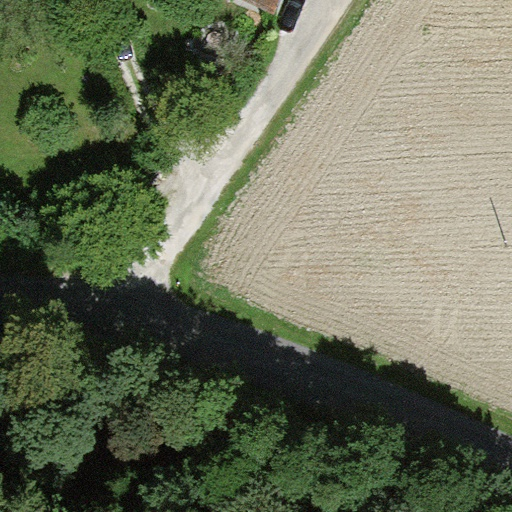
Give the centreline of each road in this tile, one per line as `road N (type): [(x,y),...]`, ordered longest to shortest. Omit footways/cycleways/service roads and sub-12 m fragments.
road 1 (tertiary): [(0,304),(197,340),(511,473)]
road 2 (track): [(126,324),(141,289),(338,0)]
